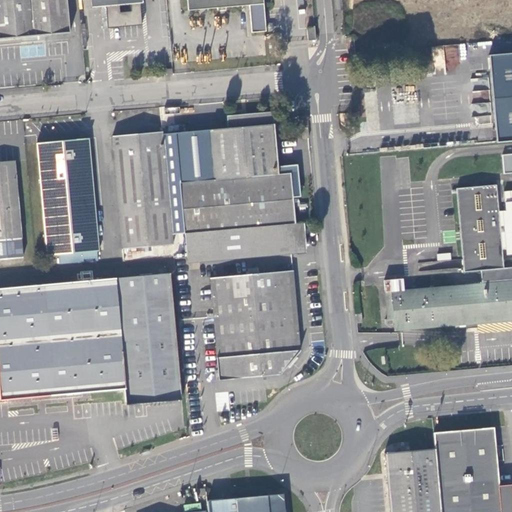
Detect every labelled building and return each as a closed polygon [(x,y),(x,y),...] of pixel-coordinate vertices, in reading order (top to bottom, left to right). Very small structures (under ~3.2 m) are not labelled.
[(0,0),(0,39),(34,36),(71,33),(67,0),(0,0)] [(90,0),(91,8),(105,7),(107,29),(141,26),(139,4),(141,4),(140,0),(90,0)] [(187,0),(188,11),(250,6),(252,33),(267,32),(263,0),(187,0)] [(306,29),(307,41),(315,41),(314,28),(306,29)] [(497,144),(511,142),(511,54),(489,57),(496,141),(497,144)] [(480,124),(475,75),(448,77),(449,88),(421,91),(421,89),(410,91),(411,113),(402,113),(403,119),(412,119),(413,130),(480,124)] [(184,234),(185,234),(295,225),(291,174),(278,175),(272,113),(245,115),(228,117),(229,130),(175,135),(184,234)] [(306,117),(297,117),(298,127),(308,126),(306,117)] [(129,137),(112,138),(122,249),(172,245),(162,134),(129,137)] [(98,252),(88,140),(37,144),(47,257),(86,254),(86,259),(95,258),(95,252),(98,252)] [(511,171),(511,153),(501,154),(503,173),(511,171)] [(0,260),(21,259),(13,163),(0,163),(0,260)] [(391,280),(384,281),(387,320),(386,320),(386,325),(394,324),(395,331),(465,325),(511,320),(511,201),(505,202),(509,255),(511,254),(511,268),(504,269),(497,186),(457,189),(464,272),(481,271),(482,284),(409,290),(392,292),(391,280)] [(295,225),(185,234),(187,259),(306,248),(306,247),(303,224),(295,225)] [(306,248),(187,259),(188,264),(306,253),(306,248)] [(220,379),(243,377),(260,375),(302,371),(293,272),(255,275),(254,273),(249,273),(250,276),(211,279),(220,379)] [(170,275),(116,280),(124,390),(126,405),(136,404),(181,400),(180,383),(170,275)] [(408,279),(391,280),(392,292),(409,290),(408,279)] [(124,390),(116,280),(0,289),(0,401),(56,396),(56,401),(70,400),(69,395),(124,390)] [(440,511),(501,511),(499,488),(494,428),(433,433),(434,449),(439,495),(440,511)] [(388,490),(389,499),(439,495),(434,449),(384,454),(385,463),(388,490)] [(501,511),(511,511),(509,487),(499,488),(501,511)] [(207,488),(196,489),(198,497),(208,497),(207,488)] [(207,511),(283,511),(282,495),(206,501),(207,511)] [(440,511),(439,495),(389,499),(389,511),(440,511)]
